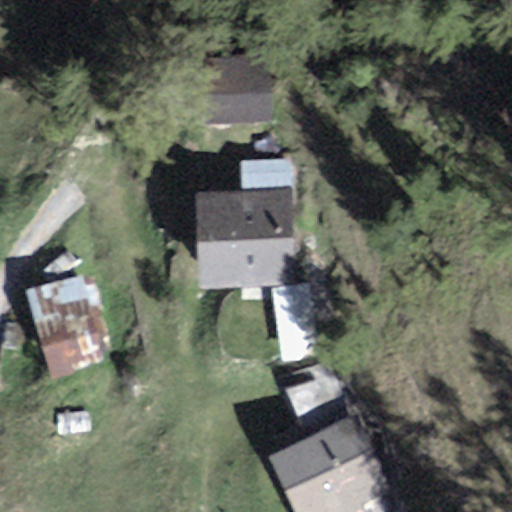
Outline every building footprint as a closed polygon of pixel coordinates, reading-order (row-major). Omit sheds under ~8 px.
[(216,112),(270,115),(273,45),(219,42),(216,112)] [(287,195),(202,202),(210,297),(294,290),(287,195)] [(75,282),(32,298),(64,386),(108,370),(75,282)] [(324,382),(287,395),(301,436),(338,423),(324,382)] [(355,425),(279,459),(302,511),(393,511),(394,511),(355,425)]
